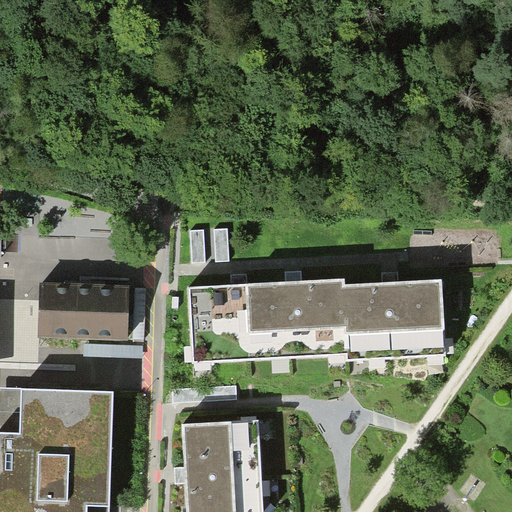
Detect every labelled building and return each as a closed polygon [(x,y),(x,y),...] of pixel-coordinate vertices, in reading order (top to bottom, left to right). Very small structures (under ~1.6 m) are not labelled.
[(195,261),(233,259),(232,227),(194,229),(195,261)] [(345,279),(189,287),(193,363),(347,355),(347,361),(445,356),(441,279),(345,284),(345,279)] [(40,288),(39,337),(131,339),(131,289),(84,288),(40,288)] [(1,300),(0,361),(22,362),(23,324),(38,325),(38,301),(1,300)] [(114,390),(20,388),(19,432),(9,432),(0,431),(0,511),(87,511),(88,507),(111,507),(114,390)] [(264,511),(259,420),(183,424),(188,511),(264,511)]
